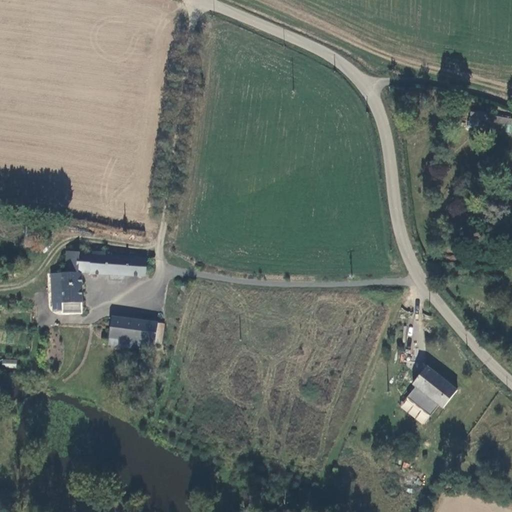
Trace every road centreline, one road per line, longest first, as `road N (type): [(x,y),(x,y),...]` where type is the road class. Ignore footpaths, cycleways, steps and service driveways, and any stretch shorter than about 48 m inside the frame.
road 1 (residential): [(423,280),(284,284),(159,268),(196,0)]
road 2 (unclassified): [(423,280),(398,233),(371,87)]
road 3 (unclassified): [(371,87),(317,50),(198,0)]
road 4 (unclassified): [(371,87),(458,86),(511,104)]
road 5 (unclassified): [(511,383),(449,320),(423,280)]
